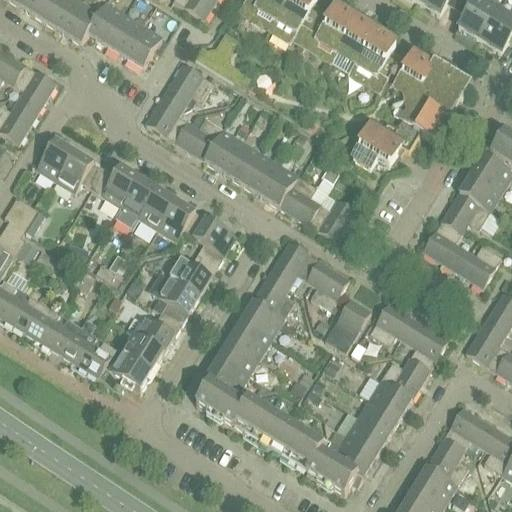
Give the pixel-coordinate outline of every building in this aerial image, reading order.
[(26,15),(35,0),(10,0),(8,3),(26,15)] [(35,0),(26,15),(45,26),(61,0),(35,0)] [(61,0),(45,26),(63,38),(83,6),(72,0),(61,0)] [(177,0),(173,6),(204,25),(219,0),(177,0)] [(250,0),(240,16),(270,34),(290,0),(250,0)] [(292,43),(301,49),(319,20),(310,15),(318,0),(290,0),(270,34),(290,47),(292,43)] [(449,4),(459,10),(464,0),(422,0),(418,7),(439,20),(449,4)] [(458,32),(480,45),(499,13),(477,0),(464,0),(459,10),(468,15),(458,32)] [(82,49),(85,45),(88,39),(101,18),(100,17),(83,6),(63,38),(82,49)] [(126,19),(107,8),(106,7),(100,17),(101,18),(88,39),(107,50),(126,19)] [(330,67),(355,27),(359,21),(338,9),(328,26),(319,20),(301,49),(330,67)] [(511,42),(511,16),(510,20),(499,13),(480,45),(501,58),(511,42)] [(140,16),(135,25),(144,31),(149,21),(140,16)] [(107,50),(125,62),(144,31),(135,25),(126,19),(107,50)] [(359,21),(355,27),(330,67),(331,67),(337,58),(355,69),(349,78),(350,79),(378,33),(359,21)] [(164,43),(144,31),(125,62),(144,74),(164,43)] [(350,79),(379,97),(397,68),(387,63),(398,45),(378,33),(350,79)] [(217,54),(228,61),(237,45),(227,39),(217,54)] [(201,53),(195,64),(207,71),(214,61),(201,53)] [(0,89),(3,84),(5,86),(14,91),(27,71),(0,54),(0,89)] [(404,99),(406,107),(408,116),(397,134),(387,128),(387,129),(415,146),(421,137),(437,148),(472,91),(416,56),(409,68),(400,63),(397,68),(379,97),(380,97),(386,88),(404,99)] [(228,70),(214,61),(207,71),(222,80),(228,70)] [(183,70),(165,100),(185,112),(191,102),(202,109),(214,89),(183,70)] [(239,77),(228,70),(222,80),(233,87),(239,77)] [(56,89),(27,71),(14,91),(24,97),(18,107),(38,119),(56,89)] [(165,100),(146,130),(178,149),(190,130),(179,122),(185,112),(165,100)] [(0,110),(0,137),(19,149),(38,119),(18,107),(12,117),(1,110),(0,110)] [(190,130),(178,149),(205,166),(217,146),(224,135),(205,124),(205,125),(197,120),(191,130),(190,130)] [(306,122),(302,130),(314,137),(318,129),(306,122)] [(249,133),(242,129),(237,138),(244,142),(249,133)] [(409,157),(415,146),(387,129),(381,138),(371,132),(352,163),(370,174),(376,164),(389,172),(401,152),(409,157)] [(217,146),(205,166),(210,170),(223,177),(242,147),(229,139),(224,135),(217,146)] [(489,149),(485,156),(511,172),(511,142),(504,137),(495,152),(489,149)] [(300,138),(296,144),(303,148),(307,142),(300,138)] [(36,175),(56,187),(75,156),(56,144),(36,175)] [(242,147),(223,177),(229,181),(242,189),(261,158),(248,150),(242,147)] [(82,189),(92,195),(104,174),(75,156),(56,187),(75,199),(82,189)] [(277,157),(273,164),(278,168),(282,161),(277,157)] [(261,158),(242,189),(247,192),(260,200),(279,169),(272,165),(266,161),(261,158)] [(511,182),(511,177),(483,160),(471,179),(502,198),(511,182)] [(279,169),(260,200),(265,204),(280,213),(292,193),(299,182),(287,174),(280,170),(279,169)] [(121,170),(118,175),(114,180),(104,174),(92,195),(121,213),(140,182),(121,170)] [(328,173),(322,181),(334,189),(340,178),(328,173)] [(341,177),(334,191),(342,196),(350,181),(341,177)] [(471,179),(460,197),(491,216),(502,198),(471,179)] [(133,235),(140,225),(159,194),(140,182),(121,213),(115,224),(133,235)] [(292,193),(280,213),(284,215),(309,231),(321,211),(310,205),(317,193),(303,184),(299,182),(292,193)] [(140,225),(158,236),(177,205),(159,194),(140,225)] [(460,197),(442,226),(462,239),(468,229),(479,235),(491,216),(460,197)] [(38,215),(17,202),(11,213),(32,226),(38,215)] [(337,206),(336,208),(326,202),(321,211),(309,231),(338,249),(357,218),(337,206)] [(158,236),(177,248),(184,237),(194,244),(207,223),(177,205),(158,236)] [(23,239),(28,231),(32,226),(11,213),(4,223),(9,226),(7,229),(23,239)] [(39,218),(38,219),(27,238),(33,241),(45,221),(39,218)] [(204,250),(198,260),(218,273),(237,242),(207,223),(194,244),(204,250)] [(423,257),(453,276),(466,255),(456,249),(462,239),(442,226),(423,257)] [(7,229),(0,240),(0,243),(20,256),(26,246),(21,243),(23,239),(7,229)] [(0,243),(0,257),(14,266),(17,262),(20,256),(0,243)] [(289,248),(271,277),(291,290),(297,280),(307,287),(319,267),(289,248)] [(475,261),(466,255),(453,276),(483,294),(503,263),(482,250),(475,261)] [(50,260),(42,256),(36,267),(43,271),(50,260)] [(14,266),(0,257),(0,284),(2,286),(14,266)] [(57,265),(50,260),(43,271),(50,275),(57,265)] [(118,260),(109,273),(116,277),(125,264),(118,260)] [(181,263),(169,283),(200,302),(218,273),(198,260),(192,269),(181,263)] [(350,286),(319,267),(307,287),(317,293),(310,304),(331,316),(350,286)] [(102,269),(95,279),(102,284),(109,273),(102,269)] [(116,278),(109,273),(102,284),(110,289),(116,278)] [(283,327),(295,307),(285,300),(291,290),(271,277),(252,308),(283,327)] [(86,283),(79,278),(72,289),(80,294),(86,283)] [(182,331),(200,302),(169,283),(160,278),(148,297),(168,308),(161,319),(182,331)] [(0,325),(6,329),(26,298),(17,293),(22,285),(12,279),(0,298),(0,325)] [(93,287),(86,283),(80,294),(87,298),(93,287)] [(6,329),(25,341),(44,310),(26,298),(6,329)] [(511,304),(503,299),(485,329),(504,341),(511,331),(511,332),(511,304)] [(123,306),(116,301),(109,312),(116,317),(123,306)] [(372,317),(352,303),(324,345),(345,358),(372,317)] [(272,346),(283,327),(252,308),(241,327),(272,346)] [(25,341),(43,352),(62,321),(66,315),(56,309),(52,315),(44,310),(25,341)] [(370,339),(390,351),(396,341),(406,347),(418,327),(388,309),(370,339)] [(164,360),(182,331),(161,319),(155,328),(145,322),(141,327),(134,322),(125,337),(132,342),(133,341),(164,360)] [(43,352),(61,363),(81,332),(62,321),(43,352)] [(321,324),(315,333),(322,338),(328,329),(321,324)] [(61,363),(80,375),(99,344),(92,339),(97,331),(87,325),(82,333),(81,332),(61,363)] [(260,364),(272,346),(241,327),(229,345),(260,364)] [(448,346),(418,327),(406,347),(416,354),(410,364),(430,376),(448,346)] [(498,351),(504,341),(485,329),(466,359),(496,378),(509,357),(498,351)] [(152,379),(164,360),(133,341),(132,342),(121,360),(152,379)] [(80,375),(100,387),(120,400),(126,390),(127,389),(109,378),(112,374),(108,371),(118,355),(99,344),(80,375)] [(249,382),(260,364),(229,345),(218,363),(249,382)] [(496,378),(511,387),(511,359),(509,357),(496,378)] [(121,360),(112,374),(109,378),(127,389),(126,390),(140,398),(152,379),(121,360)] [(237,401),(249,382),(218,363),(206,382),(237,401)] [(333,363),(326,376),(334,381),(342,368),(333,363)] [(404,374),(393,367),(381,387),(411,406),(430,376),(410,364),(404,374)] [(196,411),(344,502),(351,490),(357,494),(361,487),(316,459),(319,455),(250,413),(247,417),(233,408),(237,401),(206,382),(197,397),(203,401),(196,411)] [(318,385),(313,392),(321,397),(325,389),(318,385)] [(381,387),(369,405),(400,424),(411,406),(381,387)] [(369,405),(358,424),(388,443),(400,424),(369,405)] [(463,414),(445,444),(464,456),(471,446),(481,452),(493,432),(463,414)] [(378,460),(388,443),(358,424),(347,418),(337,435),(347,441),(378,460)] [(490,458),(484,469),(501,480),(511,462),(511,444),(493,432),(481,452),(490,458)] [(364,483),(366,479),(378,460),(347,441),(333,464),(364,483)] [(458,466),(464,456),(445,444),(427,473),(457,492),(469,473),(458,466)] [(511,462),(501,480),(511,486),(511,462)] [(427,473),(415,492),(445,511),(457,492),(427,473)] [(415,492),(403,511),(405,511),(444,511),(445,511),(415,492)]
